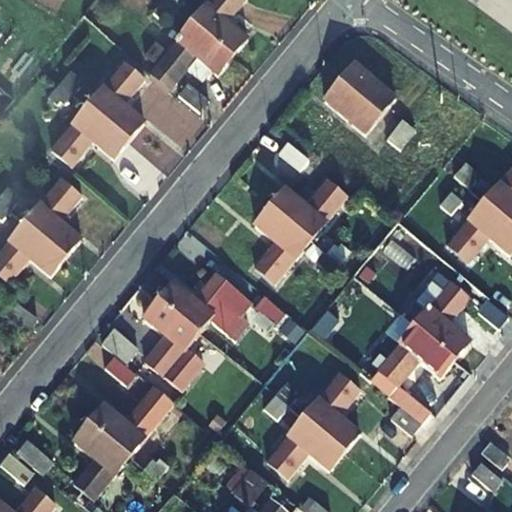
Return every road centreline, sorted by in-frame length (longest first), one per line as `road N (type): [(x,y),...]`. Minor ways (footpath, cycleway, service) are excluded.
road 1 (residential): [(0,414),(345,0)]
road 2 (residential): [(392,511),(511,365)]
road 3 (residential): [(356,0),(511,106)]
